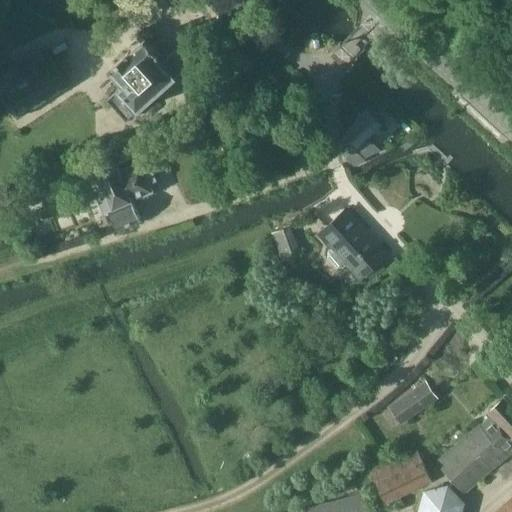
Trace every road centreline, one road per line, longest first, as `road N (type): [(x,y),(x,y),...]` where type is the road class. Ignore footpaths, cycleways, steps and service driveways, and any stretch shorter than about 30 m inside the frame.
road 1 (track): [(181,511),(243,497),(350,421),(414,354),(444,297),(511,374)]
road 2 (tertiary): [(511,127),(385,9)]
